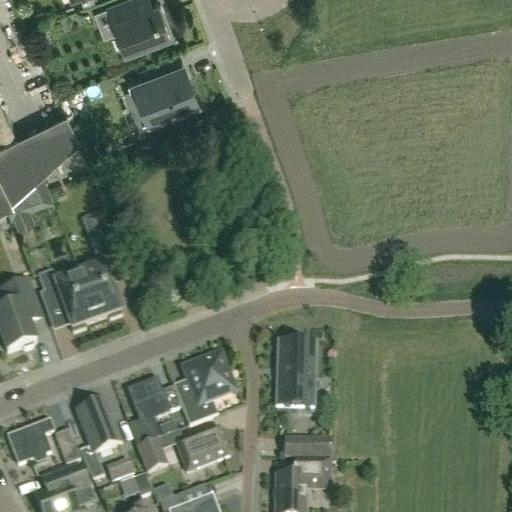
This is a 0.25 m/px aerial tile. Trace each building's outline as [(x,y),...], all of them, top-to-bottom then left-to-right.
[(149,0),(123,0),(93,11),(103,37),(116,32),(118,37),(122,36),(127,49),(149,41),(150,45),(170,37),(157,2),(151,4),(149,0)] [(196,107),(186,80),(180,82),(175,69),(169,71),(164,58),(143,66),(146,75),(127,82),(142,122),(175,109),(177,114),(196,107)] [(0,211),(12,205),(10,201),(31,182),(78,139),(65,113),(31,130),(0,145),(0,211)] [(187,232),(202,216),(191,205),(175,222),(187,232)] [(102,217),(83,224),(94,254),(113,247),(102,217)] [(104,268),(79,277),(96,324),(108,320),(109,323),(122,319),(115,298),(113,292),(113,293),(104,268)] [(96,324),(79,277),(55,285),(51,274),(37,279),(50,315),(63,310),(73,337),(85,332),(84,328),(96,324)] [(26,321),(31,319),(39,316),(31,294),(27,283),(0,293),(0,295),(6,311),(0,313),(0,338),(7,356),(20,352),(24,354),(31,352),(33,351),(33,347),(36,346),(31,334),(26,321)] [(313,410),(315,345),(277,344),(276,409),(313,410)] [(184,372),(189,383),(173,390),(189,430),(217,419),(211,402),(233,394),(224,371),(226,367),(224,362),(214,357),(209,359),(207,363),(184,372)] [(156,383),(128,394),(140,425),(129,430),(137,450),(158,442),(159,441),(155,432),(152,422),(169,416),(156,383)] [(92,484),(94,483),(97,494),(105,491),(101,480),(104,479),(95,457),(122,447),(115,428),(111,430),(101,405),(75,415),(90,451),(78,455),(92,484)] [(44,439),(53,435),(49,424),(31,431),(7,440),(18,469),(31,463),(50,456),(44,439)] [(229,460),(218,432),(176,448),(187,476),(229,460)] [(53,439),(65,469),(80,463),(69,433),(53,439)] [(283,441),(282,461),(328,463),(328,442),(283,441)] [(168,468),(162,453),(158,442),(137,450),(136,450),(147,476),(168,468)] [(331,463),(328,463),(282,461),(282,462),(295,462),(294,479),(276,478),(275,511),(304,511),(305,493),(315,493),(316,480),(330,480),(331,463)] [(85,494),(88,492),(79,468),(37,484),(38,485),(43,498),(35,501),(39,511),(77,511),(72,499),(85,494)] [(133,482),(140,501),(152,497),(144,477),(133,482)] [(112,500),(125,488),(118,480),(105,492),(112,500)] [(216,511),(207,487),(158,506),(160,511),(216,511)]
